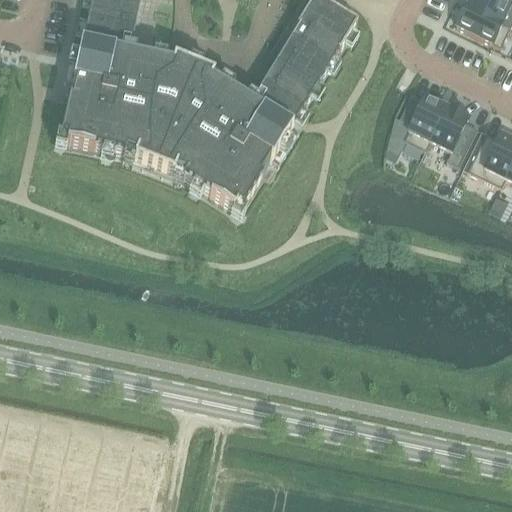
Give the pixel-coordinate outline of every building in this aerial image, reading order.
[(68,102),(60,143),(68,144),(66,152),(124,163),(183,187),(232,218),(238,209),(244,213),(264,181),(262,179),(272,162),(273,163),(359,25),(350,20),(352,16),(337,7),(326,0),(316,0),(315,3),(295,36),(265,87),(253,106),(213,82),(215,77),(174,60),(173,66),(162,63),(147,60),(129,56),(141,1),(142,1),(142,0),(89,0),(72,87),(73,87),(70,102),(68,102)] [(485,0),(472,0),(466,12),(502,29),(510,12),(485,0)] [(511,0),(485,0),(510,12),(511,8),(511,0)] [(466,12),(456,32),(500,54),(511,34),(502,29),(466,12)] [(387,155),(398,161),(405,147),(426,158),(431,149),(433,150),(450,114),(425,101),(422,108),(411,102),(400,125),(395,123),(387,155)] [(450,114),(433,150),(451,159),(446,167),(457,173),(458,174),(477,137),(478,136),(477,135),(465,129),(468,123),(450,114)] [(487,140),(468,177),(501,194),(505,185),(508,187),(511,179),(511,144),(501,139),(498,145),(487,140)]
